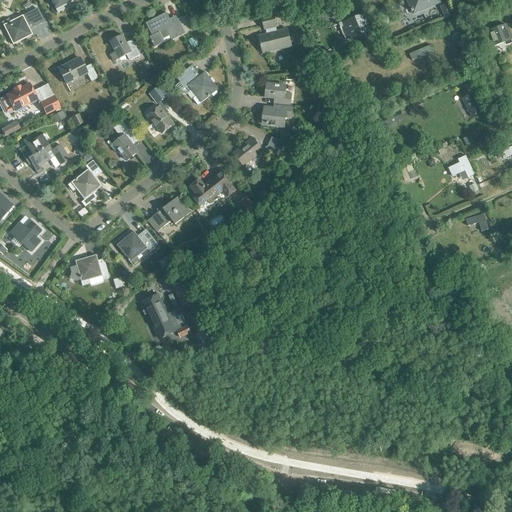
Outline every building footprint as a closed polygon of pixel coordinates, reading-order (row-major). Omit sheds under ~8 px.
[(50,0),(57,13),(77,3),(75,0),(50,0)] [(408,0),(414,14),(440,2),(439,0),(408,0)] [(441,6),(446,18),(453,15),(448,3),(441,6)] [(32,35),(29,29),(41,23),(34,10),(22,16),(23,18),(11,24),(8,18),(1,22),(13,45),(32,35)] [(178,20),(171,24),(166,13),(146,24),(152,36),(149,37),(155,48),(165,42),(163,40),(170,36),(172,41),(186,34),(178,20)] [(287,30),(274,33),(273,28),(277,27),(274,14),(261,17),(264,30),(268,29),(269,34),(259,36),(263,53),(291,47),(287,30)] [(342,28),(344,33),(347,40),(370,31),(367,24),(363,15),(339,24),(341,28),(342,28)] [(506,45),(511,42),(506,25),(488,31),(493,45),(505,41),(506,45)] [(135,44),(129,47),(123,36),(110,42),(116,53),(110,56),(114,62),(127,56),(130,61),(141,56),(135,44)] [(412,61),(434,52),(431,45),(410,54),(412,61)] [(90,65),(84,68),(79,58),(57,69),(65,84),(86,74),(91,82),(97,79),(90,65)] [(198,106),(218,90),(205,72),(196,79),(192,73),(175,86),(182,94),(183,95),(185,95),(187,95),(192,91),(196,96),(193,99),(198,106)] [(474,84),(470,78),(464,81),(468,87),(474,84)] [(60,108),(47,84),(32,92),(28,84),(6,96),(6,97),(0,100),(0,103),(6,115),(8,114),(8,115),(36,100),(38,104),(40,104),(46,116),(55,111),(56,113),(61,111),(60,108)] [(290,106),(292,94),(285,93),(286,86),(267,84),(265,98),(278,99),(277,105),(290,106)] [(149,94),(157,105),(167,97),(159,87),(149,94)] [(479,116),(470,95),(462,99),(471,119),(479,116)] [(511,97),(501,99),(503,108),(507,107),(508,113),(511,111),(511,97)] [(293,106),(290,106),(277,105),(277,111),(264,109),(263,123),(271,124),(271,126),(284,128),(285,118),(292,118),(293,106)] [(148,116),(162,134),(173,125),(160,107),(148,116)] [(52,117),(55,122),(64,118),(61,113),(52,117)] [(70,121),(74,129),(83,125),(78,116),(70,121)] [(138,152),(133,145),(138,141),(123,121),(114,128),(121,138),(112,144),(110,141),(107,143),(114,152),(118,149),(127,161),(138,152)] [(33,155),(48,146),(41,135),(30,142),(28,138),(23,141),(28,150),(22,154),(25,160),(33,155)] [(233,154),(243,166),(263,151),(253,138),(233,154)] [(268,146),(281,152),(285,144),(272,138),(268,146)] [(469,138),(463,141),(466,146),(472,143),(469,138)] [(33,155),(25,160),(28,165),(30,163),(37,174),(42,170),(39,166),(54,156),(59,165),(68,159),(59,145),(51,150),(48,146),(33,155)] [(511,147),(500,152),(503,159),(511,154),(511,147)] [(474,175),(466,156),(458,160),(460,163),(449,168),(453,177),(462,172),(463,174),(466,173),(468,178),(474,175)] [(96,198),(92,193),(101,186),(95,178),(102,173),(92,161),(85,167),(87,169),(67,185),(72,191),(75,189),(84,200),(80,203),(84,207),(96,198)] [(228,197),(235,191),(230,185),(231,184),(221,171),(208,181),(209,182),(204,186),(200,180),(191,187),(197,195),(193,197),(200,206),(208,200),(209,201),(223,191),(228,197)] [(479,190),(476,184),(469,187),(472,193),(479,190)] [(0,218),(12,205),(0,193),(0,218)] [(172,220),(175,224),(190,213),(178,197),(148,220),(157,232),(172,220)] [(484,215),(466,220),(468,226),(479,223),(482,232),(489,230),(484,215)] [(36,237),(41,231),(29,220),(24,226),(19,222),(10,233),(31,252),(41,242),(36,237)] [(489,222),(493,234),(499,232),(494,220),(489,222)] [(145,236),(140,240),(134,232),(117,245),(132,265),(139,260),(136,257),(147,248),(150,252),(154,248),(145,236)] [(453,260),(445,247),(439,251),(447,263),(453,260)] [(105,264),(99,266),(96,255),(75,261),(76,265),(70,267),(72,275),(71,277),(75,280),(80,279),(82,286),(90,284),(89,280),(101,276),(102,280),(109,278),(105,264)] [(191,301),(180,284),(172,289),(182,306),(191,301)] [(163,337),(175,332),(157,295),(142,302),(150,317),(151,316),(153,320),(155,319),(163,337)] [(176,330),(180,339),(191,334),(187,325),(176,330)]
